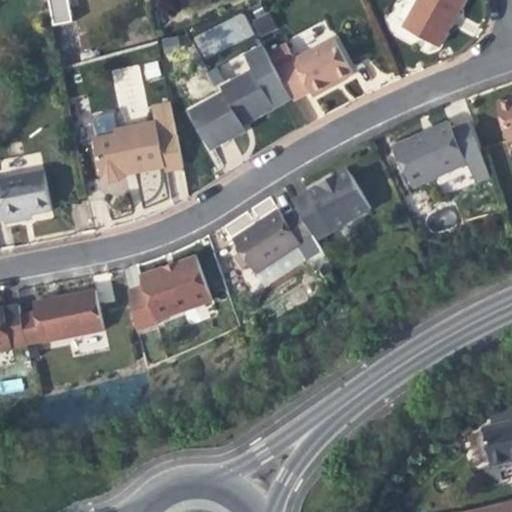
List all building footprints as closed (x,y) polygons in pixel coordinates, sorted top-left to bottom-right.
[(68,0),(47,0),(52,25),(73,21),(68,0)] [(421,0),(405,30),(439,49),(456,18),(466,0),(421,0)] [(193,35),(203,58),(254,35),(243,12),(193,35)] [(259,38),(277,29),(269,13),(251,22),(259,38)] [(334,41),(293,63),(310,95),(313,100),(334,89),(333,87),(340,82),(353,76),(334,41)] [(271,59),(253,69),(273,106),(291,97),(277,71),(271,59)] [(145,81),(161,78),(159,61),(142,64),(145,81)] [(294,103),(310,95),(293,63),(277,71),(291,97),(294,103)] [(273,106),(253,69),(220,86),(224,93),(241,124),(259,114),(273,106)] [(244,130),(241,124),(224,93),(189,111),(210,149),(244,130)] [(511,100),(497,104),(507,143),(511,141),(511,100)] [(157,126),(165,168),(166,173),(184,170),(172,107),(154,111),(157,126)] [(411,188),(467,164),(483,157),(469,124),(452,131),(449,125),(433,132),(432,137),(425,140),(423,136),(394,149),(411,188)] [(148,172),(165,168),(157,126),(119,134),(119,138),(96,143),(104,181),(112,186),(123,184),(128,176),(128,173),(136,172),(137,174),(148,172)] [(428,134),(423,136),(425,140),(432,137),(433,132),(428,134)] [(483,157),(467,164),(476,183),(491,177),(483,157)] [(52,210),(44,171),(0,180),(0,219),(22,216),(52,210)] [(313,236),(317,243),(370,212),(346,172),(324,185),(293,204),(298,211),(313,236)] [(300,247),(299,245),(284,220),(279,211),(257,223),(233,238),(254,274),(300,247)] [(284,220),(299,245),(313,236),(298,211),(284,220)] [(144,287),(155,320),(211,302),(198,260),(172,268),(141,278),(144,287)] [(99,303),(114,301),(111,280),(96,282),(99,303)] [(156,325),(155,320),(144,287),(127,293),(139,331),(156,325)] [(34,302),(35,310),(42,342),(103,329),(95,289),(65,295),(34,302)] [(0,350),(27,345),(20,313),(19,306),(0,309),(0,350)] [(42,342),(35,310),(20,313),(27,345),(42,342)] [(511,423),(482,430),(491,469),(511,464),(511,423)] [(511,511),(511,500),(465,511),(511,511)]
